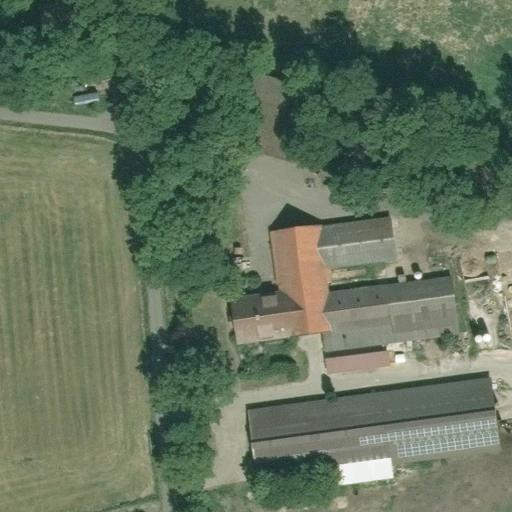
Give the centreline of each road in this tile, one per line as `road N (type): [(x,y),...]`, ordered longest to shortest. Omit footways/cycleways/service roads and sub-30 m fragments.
road 1 (unclassified): [(136,143),(175,511)]
road 2 (track): [(136,143),(464,231)]
road 3 (unclassified): [(136,143),(117,0)]
road 4 (unclassified): [(0,119),(121,130),(136,143)]
